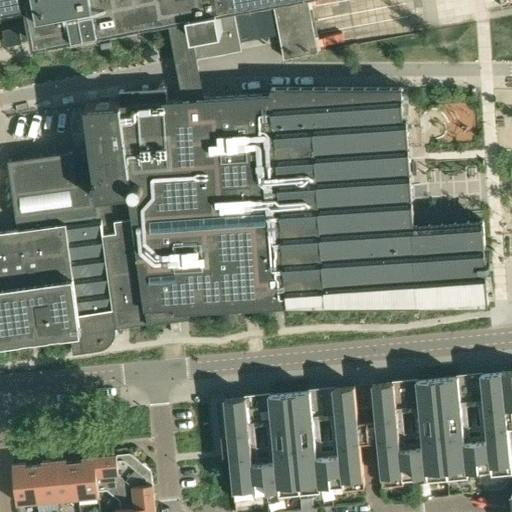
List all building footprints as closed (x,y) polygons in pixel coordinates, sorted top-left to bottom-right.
[(0,0),(0,8),(30,3),(38,42),(138,23),(168,17),(171,16),(180,14),(185,36),(194,34),(197,54),(196,54),(196,55),(198,54),(241,46),(241,42),(233,5),(261,0),(274,0),(281,35),(282,42),(285,59),(320,52),(320,51),(310,0),(0,0)] [(74,152),(10,161),(20,224),(22,223),(23,227),(68,221),(85,350),(96,349),(102,348),(106,346),(109,345),(112,342),(115,340),(116,336),(117,332),(116,326),(128,324),(154,320),(187,316),(191,315),(190,309),(246,307),(258,306),(271,305),(274,305),(283,305),(287,305),(463,303),(488,303),(488,302),(488,295),(486,273),(486,261),(483,219),(415,224),(414,207),(413,194),(408,118),(404,118),(404,113),(403,88),(273,88),(273,93),(205,97),(185,98),(170,99),(122,102),(87,104),(94,157),(96,167),(98,180),(79,183),(77,170),(74,152)] [(68,221),(23,227),(0,230),(0,344),(72,335),(75,352),(85,350),(68,221)] [(376,383),(374,383),(374,384),(378,419),(378,425),(379,438),(380,441),(383,482),(405,480),(405,475),(428,473),(428,478),(469,474),(469,469),(491,467),(492,472),(511,470),(511,451),(510,427),(511,427),(511,369),(485,372),(483,372),(482,373),(484,393),(486,415),(488,428),(489,438),(467,440),(466,430),(464,411),(462,395),(460,375),(458,375),(419,379),(421,399),(422,415),(424,434),(425,445),(403,447),(402,436),(400,422),(398,401),(396,381),(394,381),(376,383)] [(232,453),(236,497),(258,495),(258,489),(280,487),(280,492),(322,489),(322,483),(344,481),(344,486),(366,484),(362,442),(362,440),(361,426),(359,412),(357,384),(335,386),(337,407),(341,453),(320,454),(319,445),(316,425),(315,409),(313,389),(271,393),(273,413),(275,429),(277,448),(278,459),(255,461),(254,451),(252,438),(250,415),(249,395),(245,395),(227,396),(230,435),(232,453)] [(377,411),(359,412),(361,426),(362,440),(371,439),(379,438),(378,425),(377,411)] [(95,455),(99,495),(101,495),(100,490),(108,489),(115,495),(142,461),(130,452),(95,455)] [(79,497),(99,495),(95,455),(83,456),(83,460),(75,460),(79,497)] [(59,499),(79,497),(75,460),(69,461),(68,457),(56,459),(59,499)] [(59,499),(56,459),(43,460),(43,464),(36,464),(39,501),(59,499)] [(19,503),(39,501),(36,464),(28,465),(27,461),(15,463),(19,503)] [(117,508),(117,509),(156,505),(155,493),(155,485),(153,470),(142,461),(115,495),(121,500),(122,508),(117,508)]
